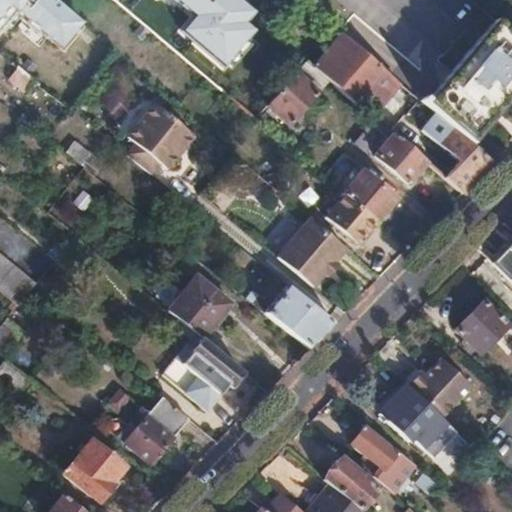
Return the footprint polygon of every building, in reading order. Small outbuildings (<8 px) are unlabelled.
[(0,0),(0,28),(13,15),(56,53),(82,23),(54,0),(0,0)] [(181,0),(199,15),(185,31),(227,69),(256,32),(246,25),(255,13),(240,0),(181,0)] [(511,34),(497,21),(494,19),(436,86),(453,100),(448,106),(476,129),(511,85),(511,34)] [(396,84),(331,28),(324,36),(332,43),(312,67),(326,79),(369,116),(396,84)] [(312,67),(304,60),(265,106),(288,125),(315,95),(314,93),(326,79),(312,67)] [(29,80),(14,67),(6,78),(22,90),(29,80)] [(511,85),(476,129),(465,140),(491,163),(511,141),(511,85)] [(436,86),(421,104),(443,122),(455,132),(465,140),(476,129),(448,106),(453,100),(436,86)] [(124,156),(148,175),(158,164),(165,169),(192,137),(153,104),(126,136),(134,143),(124,156)] [(425,163),(371,119),(365,126),(373,133),(375,131),(386,140),(372,156),(406,185),(425,163)] [(455,132),(441,149),(476,178),(491,163),(465,140),(455,132)] [(427,165),(461,194),(476,178),(441,149),(427,165)] [(359,173),(341,194),(343,196),(373,222),(392,200),(359,173)] [(373,222),(343,196),(323,218),(353,245),(373,222)] [(343,250),(309,221),(277,261),(311,289),(322,276),(331,264),(343,250)] [(71,237),(50,262),(63,272),(84,247),(71,237)] [(511,284),(511,241),(491,263),(511,284)] [(0,294),(15,306),(28,290),(34,283),(0,255),(0,294)] [(331,264),(322,276),(326,278),(335,267),(331,264)] [(194,277),(165,312),(191,333),(199,340),(227,305),(194,277)] [(256,296),(249,304),(307,350),(332,325),(285,285),(268,306),(256,296)] [(482,302),(453,331),(477,355),(505,326),(482,302)] [(5,318),(0,324),(0,354),(20,331),(5,318)] [(204,409),(224,384),(227,384),(231,387),(241,374),(212,351),(199,340),(191,333),(157,375),(202,412),(204,409)] [(418,369),(404,384),(433,412),(437,416),(467,384),(439,357),(423,374),(418,369)] [(3,360),(0,363),(0,385),(18,399),(31,382),(3,360)] [(433,412),(404,384),(403,383),(387,400),(391,404),(379,416),(405,441),(410,435),(432,456),(454,432),(437,416),(433,412)] [(118,390),(107,403),(116,410),(127,398),(118,390)] [(186,419),(160,397),(146,414),(139,408),(128,420),(130,422),(117,438),(149,465),(157,455),(161,458),(167,451),(163,447),(186,419)] [(391,404),(387,400),(375,412),(379,416),(391,404)] [(393,451),(362,426),(347,444),(360,455),(355,459),(394,490),(412,467),(393,451)] [(88,441),(60,473),(98,502),(111,486),(110,484),(122,467),(88,441)] [(336,459),(319,480),(327,486),(356,511),(373,489),(336,459)] [(355,459),(350,465),(389,496),(394,490),(355,459)] [(435,484),(420,473),(412,483),(426,495),(435,484)] [(306,511),(357,511),(356,511),(327,486),(306,511)] [(83,511),(61,494),(47,511),(83,511)] [(297,511),(278,496),(265,511),(259,508),(256,511),(297,511)]
